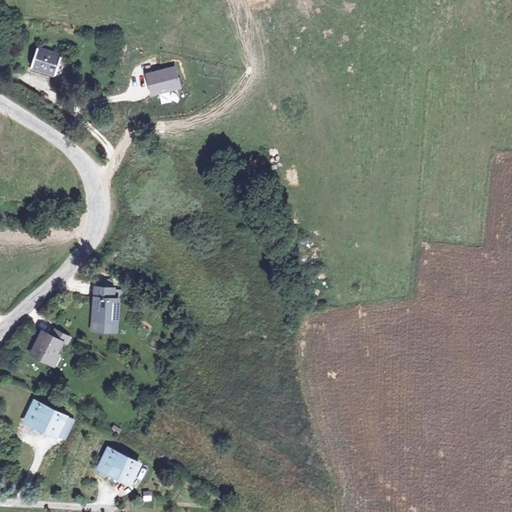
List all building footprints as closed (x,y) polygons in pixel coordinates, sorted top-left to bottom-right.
[(39,51),(34,69),(57,77),(63,60),(39,51)] [(174,67),(146,74),(152,96),(180,88),(174,67)] [(116,313),(119,313),(120,298),(115,298),(115,288),(98,287),(96,320),(104,320),(104,327),(106,330),(112,330),(115,327),(116,313)] [(55,334),(54,336),(44,332),(36,355),(56,362),(63,343),(69,345),(71,337),(57,332),(55,334)] [(65,437),(73,420),(35,398),(27,412),(33,417),(31,420),(55,434),(57,431),(65,437)] [(133,483),(141,463),(111,449),(103,465),(117,472),(116,475),(133,483)]
